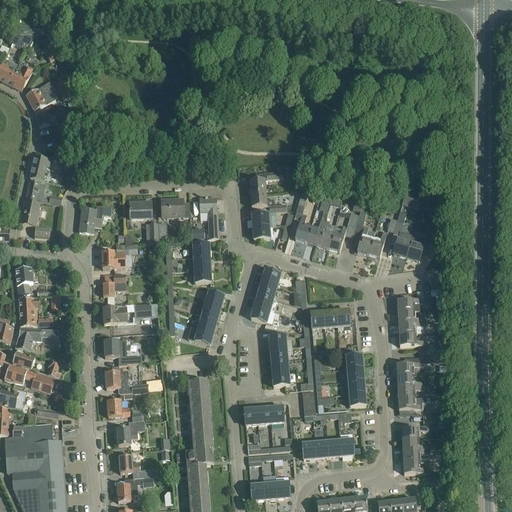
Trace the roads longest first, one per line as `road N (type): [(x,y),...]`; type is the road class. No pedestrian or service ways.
road 1 (tertiary): [(488,511),(483,9)]
road 2 (residential): [(251,257),(235,246),(223,184),(75,192),(70,261)]
road 3 (residential): [(70,261),(82,287),(96,511)]
road 4 (residential): [(375,472),(384,454),(382,352),(366,287)]
road 5 (residential): [(12,254),(34,127),(24,103),(0,86)]
road 6 (residential): [(242,511),(233,392)]
